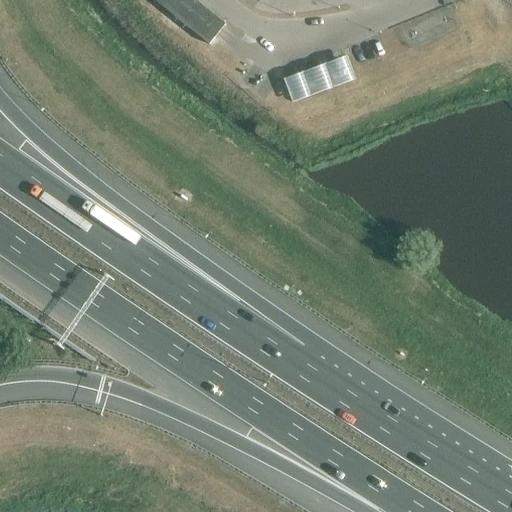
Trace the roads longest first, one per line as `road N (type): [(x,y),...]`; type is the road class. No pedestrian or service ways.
road 1 (motorway): [(0,242),(408,511)]
road 2 (motorway): [(0,381),(63,378),(134,394),(393,511)]
road 3 (motorway): [(286,349),(34,136),(0,98)]
road 4 (motorway): [(286,349),(0,149)]
road 5 (motorway): [(511,487),(286,349)]
